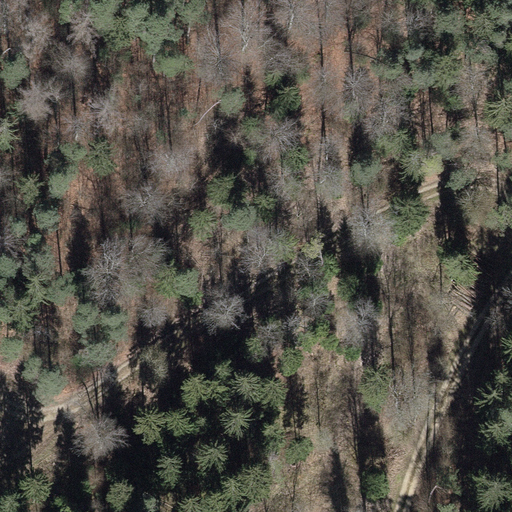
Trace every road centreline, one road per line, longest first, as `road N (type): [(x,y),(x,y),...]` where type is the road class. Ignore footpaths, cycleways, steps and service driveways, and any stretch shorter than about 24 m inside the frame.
road 1 (track): [(511,189),(503,177),(427,185),(48,421),(0,462)]
road 2 (track): [(511,299),(480,335),(401,511)]
road 3 (track): [(459,511),(499,313)]
